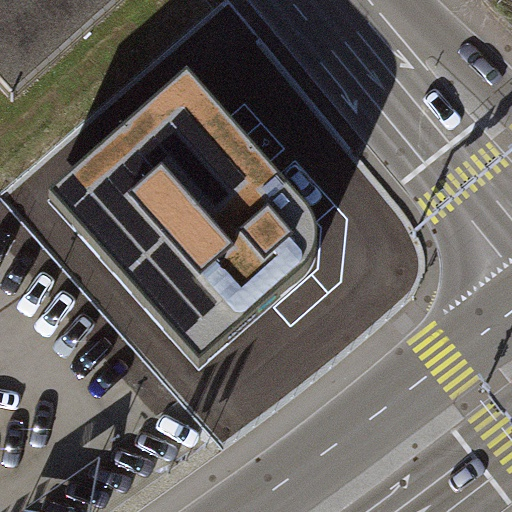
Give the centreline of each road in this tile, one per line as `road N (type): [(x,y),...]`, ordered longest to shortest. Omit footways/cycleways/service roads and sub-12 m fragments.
road 1 (primary): [(511,312),(239,511)]
road 2 (tertiary): [(356,0),(511,186)]
road 3 (primary): [(395,511),(511,427)]
